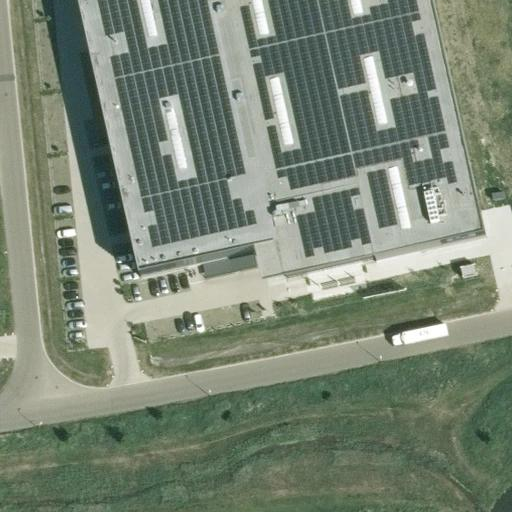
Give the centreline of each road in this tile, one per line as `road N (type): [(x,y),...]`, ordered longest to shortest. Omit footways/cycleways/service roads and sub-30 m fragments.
road 1 (unclassified): [(511,321),(33,414)]
road 2 (unclassified): [(0,44),(33,414)]
